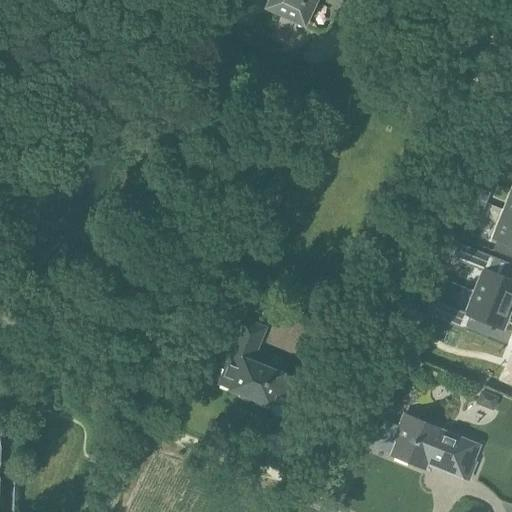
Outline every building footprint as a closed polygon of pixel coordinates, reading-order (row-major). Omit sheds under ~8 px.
[(268,0),(264,8),(304,26),(316,0),(321,0),(338,8),(341,0),(268,0)] [(458,0),(457,1),(475,10),(480,0),(458,0)] [(385,48),(346,30),(332,59),(372,77),(385,48)] [(511,214),(505,211),(493,239),(497,240),(493,251),(511,259),(511,214)] [(497,257),(465,245),(459,262),(483,271),(475,291),(511,306),(511,280),(491,272),(497,257)] [(431,275),(438,257),(424,251),(417,269),(431,275)] [(424,292),(431,275),(417,269),(413,280),(415,281),(413,287),(424,292)] [(511,310),(511,306),(475,291),(466,312),(442,302),(435,319),(467,331),(473,317),(504,330),(511,310)] [(287,399),(295,379),(253,362),(266,329),(244,320),(227,361),(229,362),(220,384),(231,388),(230,391),(270,408),(276,394),(287,399)] [(395,346),(402,329),(392,325),(386,341),(385,342),(395,346)] [(492,410),(496,397),(480,391),(475,404),(492,410)] [(384,420),(377,437),(396,445),(392,455),(425,468),(427,463),(468,479),(474,464),(472,463),(478,447),(439,431),(440,431),(420,423),(419,418),(410,415),(407,418),(404,416),(400,427),(384,420)] [(0,511),(14,511),(16,485),(16,477),(18,436),(1,435),(1,431),(0,430),(0,511)]
